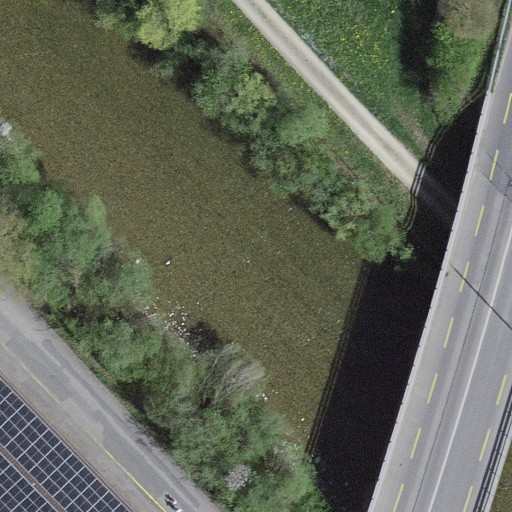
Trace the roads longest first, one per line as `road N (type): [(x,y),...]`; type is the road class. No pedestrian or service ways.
road 1 (unclassified): [(511,273),(474,249),(393,169),(246,0)]
road 2 (primary): [(427,511),(511,213)]
road 3 (residential): [(0,327),(168,511)]
